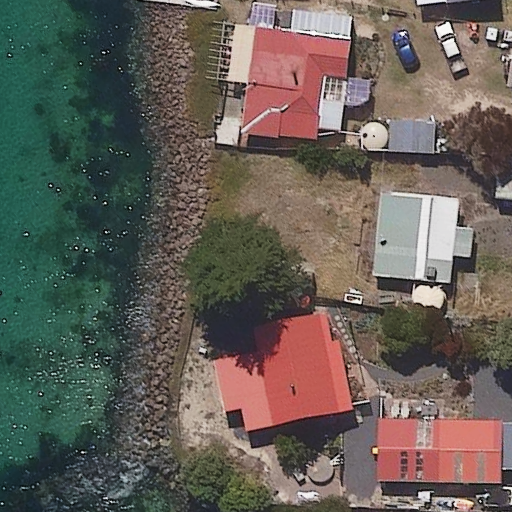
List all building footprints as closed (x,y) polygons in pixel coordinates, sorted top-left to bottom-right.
[(346,121),(353,41),(258,32),(248,136),(343,145),(346,121)] [(442,122),(394,120),(393,154),(441,155),(442,122)] [(343,145),(343,151),(386,155),(389,125),(346,121),(343,145)] [(511,202),(511,154),(500,155),(499,202),(511,202)] [(475,262),(478,233),(461,231),(464,203),(388,194),(378,278),(455,287),(458,261),(475,262)] [(355,421),(343,315),(252,326),(255,358),(222,362),(228,414),(247,412),(250,433),(355,421)] [(511,425),(385,422),(383,482),(505,486),(505,469),(511,469),(511,425)]
